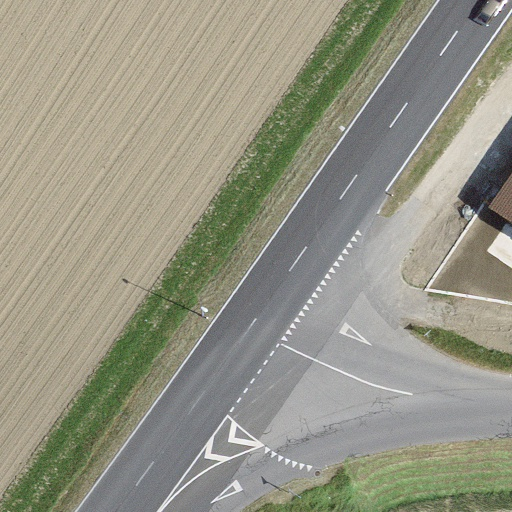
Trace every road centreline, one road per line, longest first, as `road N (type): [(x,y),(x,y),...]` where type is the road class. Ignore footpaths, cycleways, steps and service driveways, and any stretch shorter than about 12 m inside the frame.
road 1 (secondary): [(249,327),(477,0)]
road 2 (unclassified): [(193,511),(281,456),(460,404)]
road 3 (secondary): [(116,511),(249,327)]
road 4 (unclassified): [(460,404),(343,373),(249,327)]
